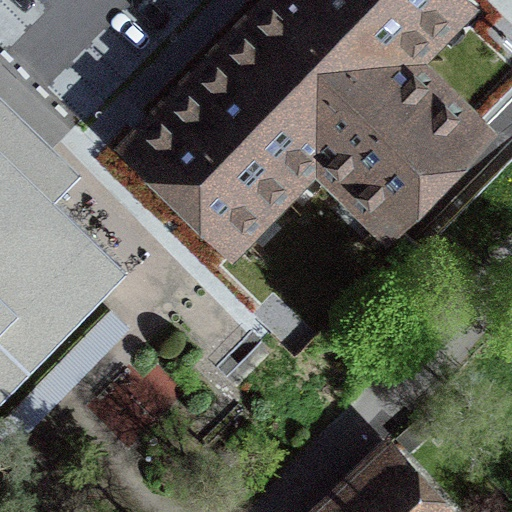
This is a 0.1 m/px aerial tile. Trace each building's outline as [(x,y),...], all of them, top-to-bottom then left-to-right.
[(232,234),(316,148),(387,217),(474,128),(402,59),(454,5),(449,0),(278,0),(251,29),(239,18),(208,50),(219,62),(139,143),(232,234)] [(80,178),(0,99),(0,150),(55,204),(80,178)] [(0,400),(106,292),(125,272),(55,204),(0,150),(0,400)] [(0,457),(140,321),(106,292),(0,400),(0,457)] [(442,511),(390,457),(330,511),(442,511)]
